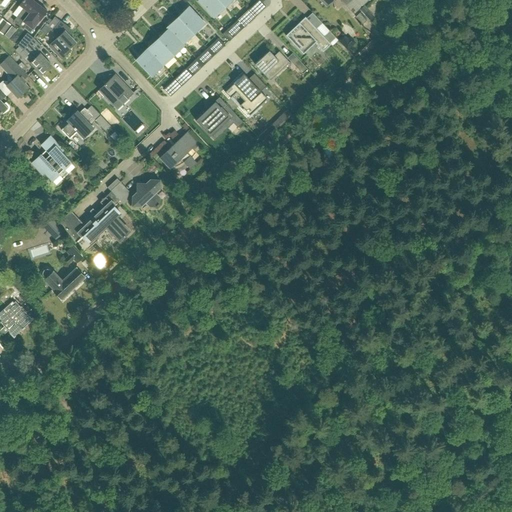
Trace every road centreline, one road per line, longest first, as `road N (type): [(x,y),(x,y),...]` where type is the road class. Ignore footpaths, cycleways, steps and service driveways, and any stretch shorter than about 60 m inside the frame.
road 1 (track): [(126,282),(430,0)]
road 2 (residential): [(0,401),(126,282)]
road 3 (track): [(511,392),(397,511)]
road 4 (track): [(33,368),(88,439),(104,511)]
road 5 (residential): [(274,0),(165,107)]
road 6 (residential): [(0,152),(102,44)]
